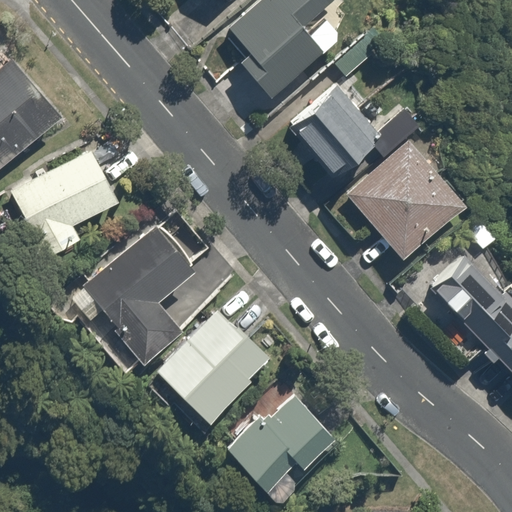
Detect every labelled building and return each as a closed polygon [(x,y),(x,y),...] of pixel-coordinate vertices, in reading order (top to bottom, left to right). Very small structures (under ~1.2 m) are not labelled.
[(317,0),(248,0),(224,21),(246,47),(234,58),(265,94),(317,50),(292,21),(317,0)] [(0,159),(53,110),(0,54),(0,159)] [(362,132),(320,78),(295,97),(302,106),(287,118),(322,164),(362,132)] [(463,194),(404,132),(339,194),(398,256),(463,194)] [(113,195),(83,141),(3,184),(39,251),(72,233),(65,221),(113,195)] [(190,267),(156,224),(65,293),(81,314),(90,306),(128,356),(168,326),(148,299),(190,267)] [(492,287),(460,250),(426,281),(451,309),(468,294),(494,325),(488,331),(511,358),(511,290),(501,278),(492,287)] [(257,354),(208,304),(148,363),(198,413),(257,354)] [(320,433),(289,392),(222,443),(251,480),(284,455),(286,458),(320,433)]
